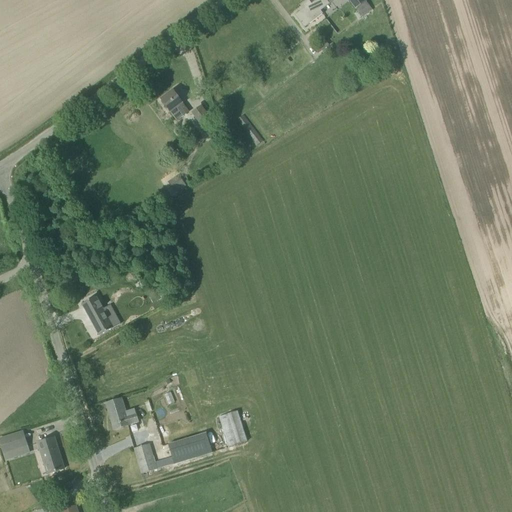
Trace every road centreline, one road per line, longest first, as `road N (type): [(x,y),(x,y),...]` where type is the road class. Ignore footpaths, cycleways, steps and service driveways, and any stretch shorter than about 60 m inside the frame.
road 1 (unclassified): [(108,511),(23,231),(0,180)]
road 2 (unclassified): [(0,170),(233,0)]
